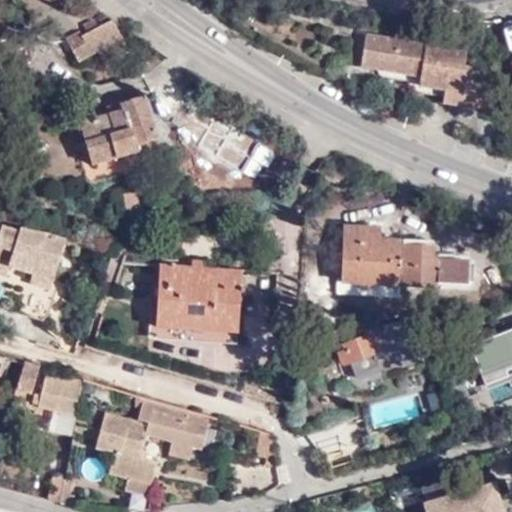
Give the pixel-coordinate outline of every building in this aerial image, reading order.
[(87,32),(99,25),(95,17),(82,23),(87,32)] [(77,60),(97,50),(105,65),(130,52),(113,20),(112,19),(99,25),(87,32),(82,35),(79,30),(65,37),(77,60)] [(0,37),(0,85),(1,89),(27,83),(14,34),(0,37)] [(462,64),(466,48),(426,42),(426,44),(366,34),(361,64),(420,74),(419,90),(445,94),(444,100),(472,105),(478,67),(462,64)] [(122,108),(76,124),(91,167),(138,153),(136,145),(156,137),(141,96),(120,103),(122,108)] [(122,193),(125,220),(142,217),(139,191),(122,193)] [(379,226),(343,224),(341,281),(436,286),(436,281),(465,283),(466,260),(430,259),(430,247),(398,245),(399,239),(379,238),(379,226)] [(30,275),(51,281),(64,242),(18,230),(17,235),(0,229),(0,248),(11,252),(7,268),(30,275)] [(11,252),(0,248),(0,275),(4,277),(7,268),(11,252)] [(240,270),(157,266),(154,326),(237,331),(240,270)] [(48,291),(51,281),(30,275),(27,284),(48,291)] [(58,284),(51,281),(48,291),(27,284),(16,316),(39,323),(47,314),(58,284)] [(365,328),(320,341),(324,354),(327,353),(334,351),(334,352),(344,349),(348,365),(351,376),(354,376),(355,380),(357,379),(358,383),(373,378),(373,375),(376,374),(375,371),(377,370),(373,357),(410,346),(403,325),(378,332),(376,328),(366,331),(365,328)] [(511,330),(465,348),(482,389),(511,378),(511,330)] [(344,349),(334,352),(339,368),(348,365),(344,349)] [(36,368),(22,364),(15,387),(30,391),(36,368)] [(82,380),(44,370),(36,407),(51,410),(75,415),(82,380)] [(96,398),(100,385),(92,383),(83,380),(80,394),(96,398)] [(240,382),(238,391),(253,396),(256,383),(240,382)] [(413,392),(366,405),(372,426),(419,413),(413,392)] [(131,479),(148,483),(155,462),(138,457),(145,431),(171,439),(191,444),(200,446),(206,424),(193,420),(195,411),(142,397),(135,418),(145,421),(144,425),(102,413),(93,444),(112,450),(107,470),(126,476),(132,478),(131,479)] [(46,429),(71,434),(75,415),(51,410),(46,429)] [(265,463),(277,465),(270,432),(260,429),(255,453),(267,455),(265,463)] [(191,444),(171,439),(167,451),(186,458),(191,444)] [(122,486),(130,489),(131,479),(132,478),(126,476),(122,486)] [(47,500),(59,503),(62,487),(63,480),(51,478),(47,500)] [(130,489),(126,510),(149,509),(151,483),(148,483),(131,479),(130,489)] [(501,511),(495,488),(422,507),(422,511),(501,511)]
